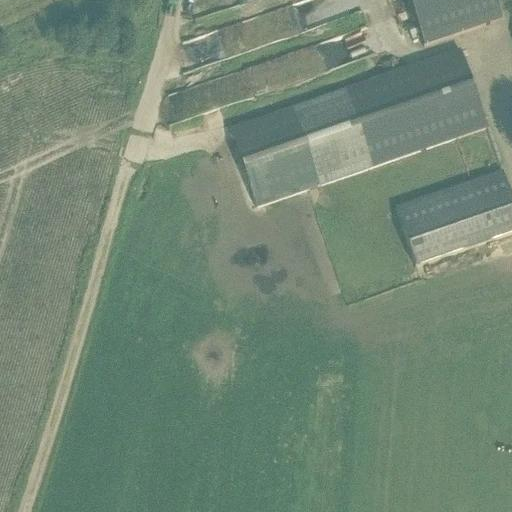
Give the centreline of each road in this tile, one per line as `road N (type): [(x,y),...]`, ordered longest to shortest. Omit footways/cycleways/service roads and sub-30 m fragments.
road 1 (track): [(129,161),(22,511)]
road 2 (unclassified): [(176,0),(129,161)]
